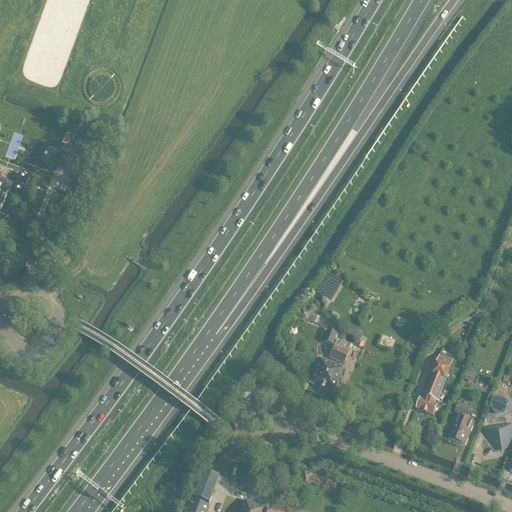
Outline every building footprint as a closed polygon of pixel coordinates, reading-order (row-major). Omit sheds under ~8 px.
[(58,148),(37,140),(28,164),(49,172),(58,148)] [(328,266),(315,286),(331,297),(344,277),(328,266)] [(356,302),(360,296),(355,293),(351,299),(356,302)] [(327,329),(322,341),(332,345),(337,333),(327,329)] [(344,341),(336,338),(329,358),(336,361),(344,341)] [(351,344),(344,341),(336,361),(344,364),(351,344)] [(449,353),(442,350),(423,399),(420,398),(416,409),(433,416),(438,405),(436,404),(456,352),(450,350),(449,353)] [(321,389),(331,363),(327,361),(318,358),(308,384),(321,389)] [(331,363),(321,389),(333,393),(343,367),(331,363)] [(464,379),(474,382),(477,373),(468,369),(464,379)] [(508,404),(503,397),(494,398),(491,406),(497,413),(505,412),(508,404)] [(470,409),(458,404),(455,412),(458,413),(449,437),(466,444),(474,422),(463,418),(464,415),(467,416),(470,409)] [(511,436),(511,431),(504,422),(491,424),(485,437),(494,448),(508,446),(511,436)] [(203,469),(193,496),(209,502),(219,475),(203,469)] [(191,500),(186,511),(206,511),(208,506),(191,500)] [(271,511),(272,510),(244,500),(239,511),(271,511)]
